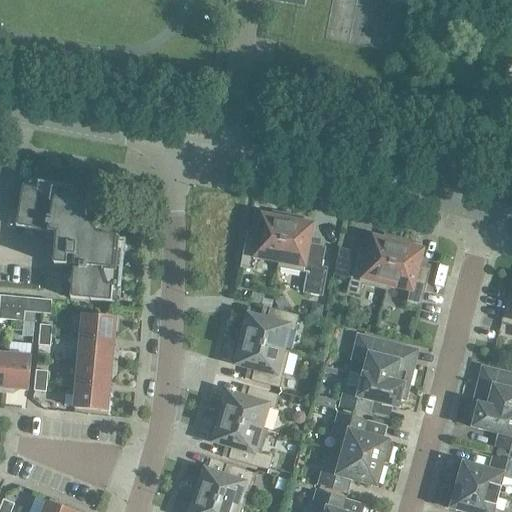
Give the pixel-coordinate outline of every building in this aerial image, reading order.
[(112,303),(113,289),(119,290),(123,252),(116,252),(118,238),(99,236),(85,218),(88,199),(75,197),(76,190),(38,184),(37,190),(24,187),(16,228),(56,235),(53,266),(74,268),(71,299),(112,303)] [(278,269),(288,217),(274,215),(273,219),(263,217),(259,235),(247,233),(240,269),(254,272),(257,258),(279,262),(278,269)] [(302,220),(288,217),(278,269),(306,274),(303,294),(323,297),(328,269),(322,268),(326,248),(308,244),(311,226),(301,224),(302,220)] [(363,286),(386,292),(399,241),(386,237),(385,242),(374,239),(369,257),(357,254),(347,294),(360,297),(363,286)] [(399,241),(386,292),(387,292),(388,285),(410,291),(407,304),(420,308),(429,272),(417,269),(422,252),(411,249),(413,244),(399,241)] [(250,303),(261,306),(264,296),(252,294),(250,303)] [(511,326),(511,295),(509,295),(501,324),(511,326)] [(0,320),(11,322),(13,298),(0,297),(0,298),(0,320)] [(13,298),(11,322),(24,323),(25,313),(50,315),(52,302),(13,298)] [(242,327),(238,340),(290,353),(290,352),(283,351),(288,329),(296,331),(300,317),(270,309),(267,322),(249,317),(246,328),(242,327)] [(80,340),(114,343),(115,333),(116,333),(117,319),(109,318),(109,319),(82,316),(80,340)] [(39,336),(51,337),(52,327),(40,326),(39,336)] [(51,337),(39,336),(38,346),(50,347),(51,337)] [(363,376),(409,388),(414,371),(410,364),(388,358),(391,344),(358,336),(352,361),(366,364),(363,376)] [(114,343),(80,340),(78,363),(116,366),(117,358),(114,352),(114,343)] [(290,353),(238,340),(235,354),(239,355),(237,365),(254,370),(251,382),(280,389),(290,353)] [(8,355),(4,394),(13,394),(19,391),(28,392),(31,358),(8,355)] [(116,366),(78,363),(76,386),(110,389),(111,381),(115,375),(116,366)] [(293,391),(313,396),(318,375),(299,370),(293,391)] [(35,382),(47,383),(48,373),(36,372),(35,382)] [(474,404),(511,413),(511,375),(510,375),(506,389),(484,384),(478,388),(474,404)] [(409,388),(363,376),(358,396),(344,392),(340,408),(369,416),(372,403),(399,410),(401,402),(405,403),(409,388)] [(47,383),(35,382),(34,392),(46,393),(47,383)] [(110,389),(76,386),(74,409),(100,412),(108,413),(110,399),(109,399),(110,389)] [(217,417),(268,432),(261,430),(268,408),(275,410),(279,397),(250,388),(246,401),(229,395),(225,405),(221,404),(217,417)] [(511,413),(474,404),(470,420),(474,421),(472,429),(499,436),(496,448),(511,452),(511,413)] [(384,463),(388,464),(392,448),(389,447),(390,442),(364,435),(367,422),(339,414),(332,437),(346,441),(342,454),(384,465),(384,463)] [(268,432),(217,417),(213,431),(218,432),(215,443),(232,448),(229,460),(258,469),(269,471),(273,458),(261,455),(268,432)] [(384,465),(342,454),(337,474),(323,470),(319,486),(347,494),(351,481),(377,489),(384,465)] [(457,487),(498,498),(503,478),(511,480),(511,463),(493,458),(490,471),(463,464),(457,487)] [(193,494),(243,511),(255,475),(227,466),(223,478),(205,472),(202,482),(197,480),(193,494)] [(498,511),(494,511),(498,498),(457,487),(456,489),(451,487),(446,504),(451,506),(450,510),(457,511),(498,511)] [(325,511),(341,511),(345,500),(317,492),(312,508),(326,511),(325,511)] [(242,511),(243,511),(193,494),(186,511),(242,511)] [(0,509),(0,510),(4,511),(11,511),(15,505),(3,501),(0,509)] [(43,511),(68,511),(47,503),(43,511)]
